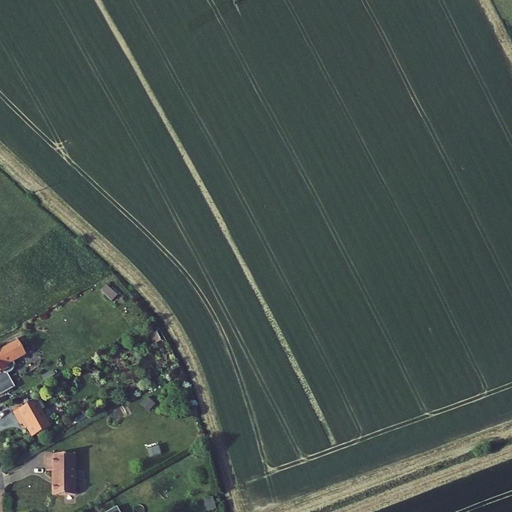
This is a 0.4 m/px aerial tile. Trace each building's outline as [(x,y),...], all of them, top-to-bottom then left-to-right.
[(108,283),(100,291),(111,301),(119,293),(108,283)] [(3,343),(0,345),(0,372),(14,364),(16,367),(18,366),(19,365),(20,363),(20,361),(20,359),(20,358),(32,350),(23,336),(17,340),(13,339),(12,343),(6,347),(3,343)] [(0,372),(0,381),(1,383),(15,375),(20,383),(22,382),(14,368),(15,368),(16,367),(14,364),(0,372)] [(15,375),(1,383),(6,391),(20,383),(15,375)] [(43,395),(21,408),(28,420),(32,417),(40,431),(58,421),(43,395)] [(141,404),(147,411),(154,405),(148,398),(141,404)] [(60,490),(84,490),(83,449),(54,450),(55,465),(60,465),(60,470),(62,472),(62,478),(60,478),(60,490)] [(206,511),(216,508),(213,497),(203,499),(206,511)] [(131,511),(125,500),(106,511),(131,511)]
